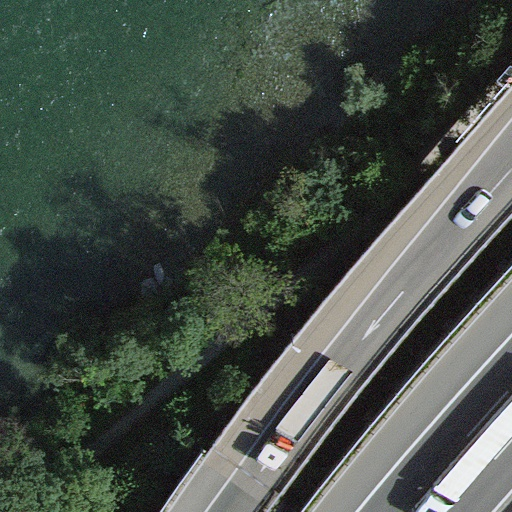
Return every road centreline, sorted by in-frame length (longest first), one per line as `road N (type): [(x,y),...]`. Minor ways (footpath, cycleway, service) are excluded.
road 1 (motorway): [(511,166),(353,353),(233,511)]
road 2 (motorway): [(511,415),(426,511)]
